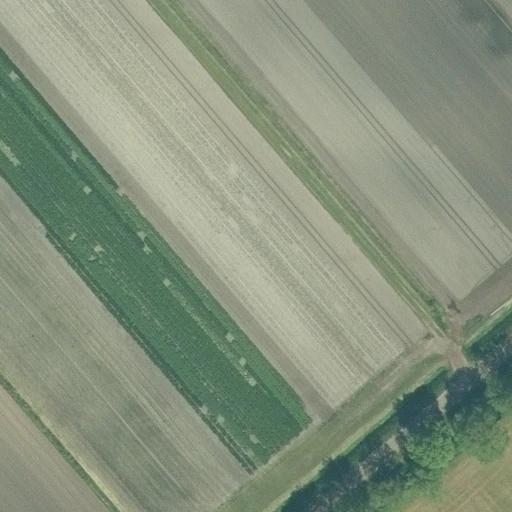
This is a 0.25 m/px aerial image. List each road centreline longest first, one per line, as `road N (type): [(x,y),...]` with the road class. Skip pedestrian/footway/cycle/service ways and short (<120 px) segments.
road 1 (track): [(472,373),(147,0)]
road 2 (unclassified): [(312,511),(511,338)]
